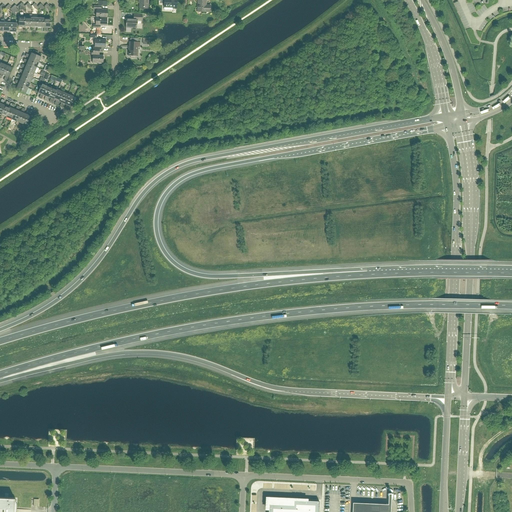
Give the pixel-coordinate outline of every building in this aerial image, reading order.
[(148,9),(148,0),(138,0),(138,3),(139,3),(139,8),(148,9)] [(176,10),(176,0),(157,0),(158,0),(164,1),(164,10),(164,7),(176,8),(176,10)] [(197,0),(197,11),(206,12),(210,12),(211,5),(206,4),(206,0),(209,0),(208,0),(197,0)] [(96,17),(107,18),(108,9),(101,9),(101,6),(94,6),(94,9),(96,9),(96,17)] [(142,20),(142,15),(134,14),(134,18),(126,18),(126,28),(137,29),(137,20),(142,20)] [(107,18),(96,17),(95,25),(93,25),(93,28),(100,29),(100,25),(107,26),(107,18)] [(16,32),(16,26),(18,26),(18,23),(10,23),(10,32),(16,32)] [(93,51),(102,51),(101,51),(101,46),(106,47),(106,46),(105,46),(106,40),(92,39),(95,39),(94,48),(93,48),(93,46),(93,51)] [(128,50),(128,54),(128,55),(127,55),(137,55),(138,46),(139,46),(140,42),(130,42),(129,50),(128,50)] [(102,52),(102,51),(93,51),(91,51),(91,54),(91,55),(91,54),(92,54),(92,63),(103,63),(102,65),(103,65),(103,57),(104,57),(104,56),(99,56),(99,52),(102,52)] [(30,55),(29,55),(27,54),(26,54),(25,57),(29,58),(39,62),(41,57),(31,53),(30,55)] [(29,58),(27,63),(37,67),(39,62),(29,58)] [(37,67),(27,63),(26,66),(22,64),(21,67),(25,69),(25,68),(34,73),(37,67)] [(6,81),(8,77),(12,68),(7,65),(3,75),(5,76),(4,80),(6,81)] [(32,78),(34,73),(25,68),(25,69),(23,71),(20,69),(18,72),(22,74),(32,78)] [(16,77),(20,79),(30,83),(32,78),(22,74),(21,76),(17,74),(16,77)] [(28,88),(30,83),(20,79),(18,84),(28,88)] [(38,93),(40,94),(39,98),(41,99),(43,95),(47,85),(42,83),(38,93)] [(25,94),(28,88),(18,84),(16,89),(25,94)] [(52,87),(47,85),(43,95),(46,96),(44,100),(47,101),(48,97),(52,87)] [(51,98),(50,99),(49,102),(52,103),(53,99),(58,90),(52,87),(48,97),(51,98)] [(63,92),(58,90),(53,99),(56,100),(55,102),(54,104),(57,106),(58,103),(59,102),(63,92)] [(61,103),(61,104),(59,106),(62,108),(64,104),(68,94),(63,92),(59,102),(61,103)] [(73,96),(68,94),(64,104),(66,105),(65,109),(70,111),(74,100),(72,100),(73,96)] [(7,101),(5,104),(5,105),(1,115),(6,117),(10,108),(8,106),(10,103),(7,101)] [(15,110),(11,119),(16,122),(21,112),(20,112),(18,111),(20,107),(17,106),(15,110)] [(10,108),(6,117),(11,119),(15,110),(10,108)] [(21,112),(16,122),(22,124),(26,114),(23,113),(25,109),(22,108),(20,112),(21,112)] [(26,114),(22,124),(27,126),(31,116),(29,115),(30,111),(27,110),(26,114)] [(0,497),(0,511),(13,511),(15,498),(0,497)] [(318,511),(319,501),(307,501),(307,499),(292,498),(292,500),(293,500),(293,505),(274,504),(274,503),(267,503),(267,511),(318,511)] [(389,511),(389,510),(389,508),(389,507),(388,506),(387,505),(385,504),(384,504),(359,503),(358,503),(356,504),(355,505),(354,506),(354,507),(354,508),(353,511),(389,511)]
